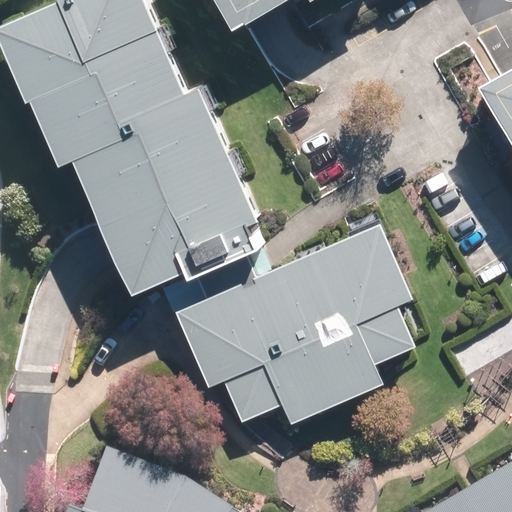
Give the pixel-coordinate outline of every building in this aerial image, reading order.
[(212,69),(183,0),(46,0),(24,10),(83,150),(100,142),(156,276),(197,258),(200,264),(282,230),(271,204),(283,199),(226,64),(212,69)] [(215,0),(220,9),(240,0),(215,0)] [(511,79),(487,93),(511,139),(511,79)] [(400,214),(191,298),(222,374),(239,367),(256,409),(299,392),(306,409),(399,371),(391,351),(434,334),(415,288),(428,283),(400,214)] [(473,342),(452,355),(466,377),(487,364),(473,342)] [(109,448),(84,511),(511,511),(511,467),(433,511),(241,511),(185,476),(109,448)]
